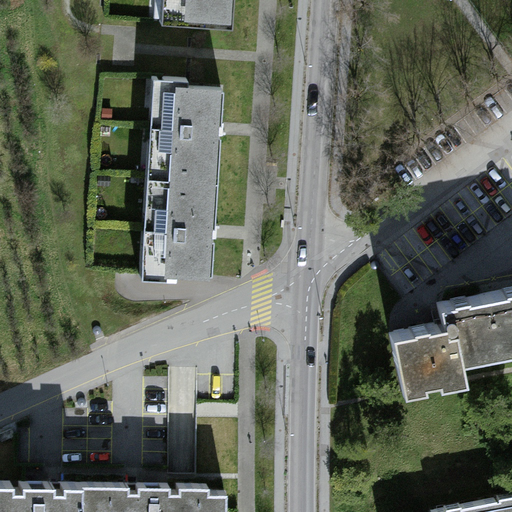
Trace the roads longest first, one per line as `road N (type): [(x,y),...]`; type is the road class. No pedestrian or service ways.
road 1 (residential): [(0,406),(244,306),(305,296)]
road 2 (tertiary): [(308,247),(323,0)]
road 3 (residential): [(511,132),(357,239),(308,247)]
road 4 (tertiary): [(307,511),(305,296)]
